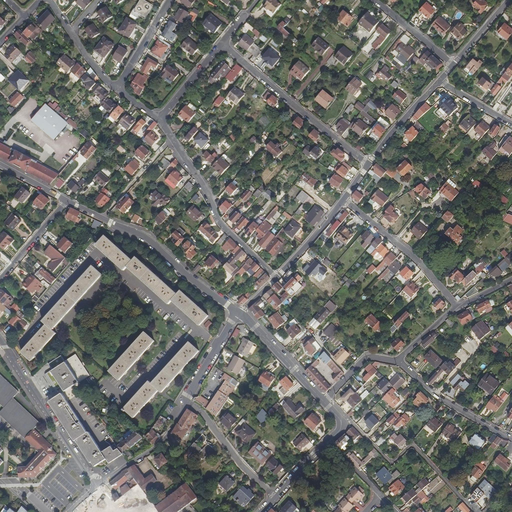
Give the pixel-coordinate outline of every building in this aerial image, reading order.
[(85,8),(92,1),(90,0),(75,0),(76,0),(85,8)] [(145,17),(152,6),(142,0),(139,5),(137,8),(135,11),(133,10),(129,17),(135,21),(139,14),(145,17)] [(274,15),(281,6),(274,0),(269,0),(263,8),(267,12),(268,10),(274,15)] [(484,7),(488,3),(485,0),(484,1),(483,0),(475,0),(476,0),(476,1),(473,5),(481,13),(485,8),(485,7),(484,7)] [(436,10),(427,2),(419,10),(425,14),(429,18),(436,10)] [(306,15),(311,8),(307,5),(302,11),(306,15)] [(112,17),(106,8),(97,14),(103,23),(112,17)] [(183,24),(189,14),(181,9),(175,19),(183,24)] [(352,22),(350,21),(353,18),(344,10),(337,18),(348,27),(352,22)] [(50,25),(56,19),(48,11),(38,22),(49,33),(51,31),(49,29),(52,27),(50,25)] [(370,34),(379,23),(367,13),(358,25),(370,34)] [(215,33),(222,24),(211,14),(203,24),(215,33)] [(451,27),(439,16),(433,24),(437,28),(438,27),(442,30),(442,32),(445,34),(451,27)] [(291,34),(284,28),(289,21),(286,18),(278,28),(288,37),(291,34)] [(129,39),(137,25),(127,19),(119,33),(129,39)] [(171,21),(167,29),(173,32),(177,25),(171,21)] [(468,31),(464,27),(462,26),(463,24),(460,21),(451,31),(461,40),(468,31)] [(42,31),(34,23),(26,32),(25,31),(22,33),(28,39),(30,36),(34,40),(42,31)] [(507,39),(511,33),(511,28),(505,23),(498,31),(507,39)] [(100,34),(94,25),(85,31),(91,40),(100,34)] [(377,51),(391,33),(382,25),(376,31),(382,35),(375,44),(373,47),(372,48),(377,51)] [(168,39),(173,32),(167,29),(163,36),(168,39)] [(255,29),(252,32),(258,37),(261,33),(255,29)] [(27,45),(31,41),(28,39),(22,33),(20,31),(16,35),(17,36),(21,41),(26,46),(27,45)] [(268,39),(262,35),(259,38),(258,38),(265,43),(268,39)] [(405,35),(400,41),(402,43),(402,42),(406,45),(411,39),(405,35)] [(252,46),(255,43),(246,36),(243,39),(241,41),(238,44),(248,51),(252,46)] [(106,59),(115,45),(105,38),(95,53),(106,59)] [(194,55),(200,47),(189,38),(182,46),(194,55)] [(322,57),(330,48),(318,38),(311,47),(322,57)] [(164,54),(169,44),(160,39),(151,53),(160,58),(161,58),(163,59),(166,55),(164,54)] [(414,54),(416,52),(414,50),(413,51),(411,49),(412,48),(409,46),(408,47),(406,45),(402,42),(402,43),(397,50),(400,53),(398,56),(407,63),(414,54)] [(9,53),(5,57),(12,63),(22,53),(14,45),(7,52),(9,53)] [(122,62),(130,50),(122,45),(114,57),(122,62)] [(254,56),(258,51),(252,46),(248,51),(254,56)] [(345,66),(354,55),(343,47),(335,57),(345,66)] [(281,59),(270,50),(263,59),(267,62),(266,62),(269,65),(270,64),(274,67),(281,59)] [(58,63),(65,55),(66,54),(63,51),(57,57),(59,59),(55,64),(56,65),(58,63)] [(259,61),(263,55),(258,51),(254,56),(259,61)] [(442,64),(428,51),(420,60),(424,64),(427,62),(436,70),(442,64)] [(37,57),(31,52),(27,56),(33,62),(34,60),(37,57)] [(12,63),(5,57),(1,53),(0,53),(0,57),(2,59),(0,61),(0,68),(0,72),(2,74),(3,75),(5,73),(7,75),(12,70),(9,67),(10,65),(12,63)] [(414,54),(407,63),(404,67),(405,69),(407,70),(412,64),(412,65),(414,63),(415,64),(419,59),(415,56),(416,55),(414,54)] [(68,73),(78,62),(74,58),(72,61),(65,55),(58,63),(61,66),(57,71),(65,77),(68,73)] [(386,59),(399,70),(402,66),(399,63),(398,64),(392,60),(393,60),(389,56),(386,59)] [(407,63),(398,56),(395,60),(399,63),(402,66),(404,67),(407,63)] [(148,57),(140,71),(147,75),(152,66),(157,69),(160,63),(148,57)] [(473,75),(483,63),(479,60),(477,63),(473,59),(466,67),(471,71),(470,72),(473,75)] [(227,77),(232,70),(229,67),(229,66),(224,61),(212,77),(217,81),(223,74),(227,77)] [(505,71),(511,63),(508,61),(501,71),(504,73),(505,71)] [(302,81),(310,71),(299,62),(290,74),(294,77),(295,75),(298,77),(302,81)] [(503,74),(501,76),(499,79),(505,83),(507,80),(511,75),(510,74),(511,71),(511,62),(511,63),(505,71),(504,73),(503,74)] [(77,83),(87,72),(78,64),(72,72),(69,76),(77,83)] [(179,74),(169,65),(160,76),(165,80),(167,77),(174,81),(179,74)] [(232,83),(242,70),(236,65),(232,70),(227,77),(226,78),(232,83)] [(393,77),(387,73),(390,69),(386,66),(384,70),(383,69),(379,75),(388,82),(393,77)] [(97,76),(91,68),(86,74),(86,75),(82,80),(86,83),(84,86),(86,88),(86,87),(90,90),(96,83),(93,81),(97,76)] [(20,71),(9,82),(19,91),(30,81),(20,71)] [(143,87),(148,80),(139,74),(131,87),(133,89),(132,90),(137,93),(138,91),(141,93),(145,88),(143,87)] [(490,90),(495,84),(484,75),(479,82),(487,88),(488,88),(490,90)] [(217,81),(212,77),(208,81),(214,85),(217,81)] [(359,92),(361,89),(359,88),(363,84),(356,79),(357,78),(356,77),(351,83),(346,89),(354,95),(357,91),(359,92)] [(406,89),(409,85),(405,82),(404,83),(402,80),(399,84),(396,87),(397,87),(402,92),(405,89),(406,89)] [(494,94),(501,86),(498,84),(500,81),(498,80),(495,84),(490,90),(490,91),(494,94)] [(102,104),(104,101),(107,98),(109,96),(102,89),(102,88),(98,85),(93,91),(98,95),(95,98),(102,104)] [(244,96),(235,88),(227,97),(237,105),(244,96)] [(399,89),(393,96),(402,104),(408,97),(399,89)] [(327,108),(334,99),(324,90),(316,99),(327,108)] [(22,99),(24,97),(21,95),(18,92),(11,100),(14,102),(13,103),(16,106),(22,99)] [(278,99),(269,92),(264,99),(275,107),(278,103),(276,102),(278,99)] [(220,106),(225,100),(221,96),(216,102),(220,106)] [(115,106),(107,98),(104,101),(102,104),(101,106),(99,109),(103,112),(105,112),(106,111),(107,110),(109,113),(115,106)] [(448,99),(439,107),(441,108),(438,111),(444,119),(447,116),(448,117),(457,109),(448,99)] [(377,107),(370,101),(367,104),(371,108),(375,111),(377,107)] [(54,111),(59,105),(55,102),(53,105),(50,102),(48,105),(54,111)] [(365,107),(359,102),(356,106),(362,111),(365,107)] [(48,105),(46,104),(32,120),(55,141),(69,124),(64,120),(59,115),(58,114),(54,111),(48,105)] [(349,114),(354,107),(351,104),(345,112),(349,114)] [(367,113),(371,108),(367,104),(365,107),(362,111),(376,122),(377,121),(367,113)] [(196,114),(194,112),(196,109),(190,105),(188,107),(187,106),(179,115),(189,123),(196,114)] [(400,112),(393,105),(385,113),(393,120),(400,112)] [(114,122),(124,111),(118,107),(108,119),(113,123),(109,127),(113,131),(117,126),(118,125),(114,122)] [(376,122),(362,111),(361,113),(375,124),(376,122)] [(129,131),(136,123),(126,115),(118,125),(117,126),(125,133),(128,130),(129,131)] [(469,132),(477,123),(468,115),(459,124),(469,132)] [(350,127),(352,128),(358,120),(359,119),(359,118),(360,117),(358,116),(353,123),(350,126),(350,127)] [(353,123),(344,117),(342,120),(350,126),(353,123)] [(389,124),(381,117),(377,121),(376,122),(375,124),(371,129),(373,131),(373,132),(381,138),(386,131),(380,126),(382,124),(387,127),(389,124)] [(302,124),(304,121),(299,118),(294,124),(301,129),(304,125),(302,124)] [(134,136),(137,133),(138,133),(146,123),(141,120),(130,132),(134,136)] [(350,127),(350,126),(342,120),(337,127),(340,129),(338,132),(343,136),(350,127)] [(361,136),(368,128),(358,120),(352,128),(352,129),(361,136)] [(73,121),(70,125),(78,132),(81,129),(73,121)] [(411,142),(423,128),(416,121),(415,123),(411,127),(410,127),(403,135),(411,142)] [(482,138),(490,129),(482,121),(474,131),(482,138)] [(445,137),(451,130),(448,127),(444,123),(438,130),(440,132),(445,137)] [(469,132),(459,124),(457,127),(466,135),(469,132)] [(78,132),(70,125),(63,133),(79,147),(80,146),(83,148),(87,144),(88,142),(89,141),(78,132)] [(495,137),(501,128),(495,125),(489,133),(495,137)] [(187,146),(198,132),(195,129),(183,142),(187,146)] [(317,137),(319,134),(314,130),(310,137),(316,142),(319,138),(317,137)] [(152,147),(159,139),(151,132),(150,133),(147,137),(144,140),(152,147)] [(201,133),(195,141),(203,148),(210,140),(201,133)] [(511,153),(511,138),(510,136),(509,137),(505,142),(501,147),(505,150),(511,155),(511,153)] [(496,144),(492,141),(482,152),(480,154),(476,158),(478,160),(484,154),(491,161),(496,154),(493,151),(492,150),(491,149),(496,144)] [(81,154),(88,160),(96,150),(95,149),(88,142),(87,144),(83,148),(81,151),(83,152),(81,154)] [(283,152),(278,148),(280,146),(278,144),(276,146),(272,142),(266,148),(277,158),(283,152)] [(211,163),(218,156),(215,153),(212,155),(210,153),(217,145),(214,143),(207,150),(207,151),(204,155),(211,163)] [(2,145),(0,148),(0,157),(51,185),(56,179),(59,176),(55,174),(36,163),(11,149),(11,150),(2,145)] [(59,176),(81,151),(83,148),(80,146),(79,147),(55,174),(59,176)] [(321,150),(316,147),(314,150),(309,146),(304,152),(310,156),(312,153),(318,158),(321,154),(319,153),(321,150)] [(143,160),(149,153),(142,147),(136,154),(143,160)] [(343,157),(345,154),(341,151),(336,157),(342,162),(343,161),(345,159),(343,157)] [(161,162),(164,165),(167,161),(164,158),(160,155),(158,158),(163,160),(161,162)] [(222,175),(230,166),(224,161),(227,158),(227,157),(225,155),(223,155),(213,166),(222,175)] [(381,156),(376,164),(383,169),(384,168),(388,170),(389,169),(390,168),(386,165),(385,166),(383,164),(386,160),(381,156)] [(275,167),(279,162),(276,159),(270,166),(272,168),(274,166),(275,167)] [(132,175),(139,168),(137,166),(138,165),(133,160),(125,169),(132,175)] [(162,166),(166,170),(171,165),(171,164),(167,161),(164,165),(162,166)] [(341,163),(350,170),(353,167),(351,166),(351,167),(343,161),(342,162),(341,163)] [(404,176),(412,168),(405,161),(397,169),(404,176)] [(343,179),(349,172),(343,167),(339,164),(335,170),(337,172),(335,174),(343,179)] [(383,169),(376,164),(373,168),(380,173),(378,176),(381,179),(384,176),(386,173),(386,172),(383,169)] [(122,177),(125,174),(123,172),(119,169),(116,173),(122,177)] [(395,174),(389,169),(388,170),(386,172),(386,173),(392,178),(395,174)] [(175,171),(167,179),(176,187),(183,179),(179,176),(178,175),(177,173),(175,171)] [(109,181),(99,173),(94,179),(104,187),(109,181)] [(307,183),(312,177),(305,173),(301,178),(307,183)] [(343,181),(335,175),(329,182),(338,188),(343,181)] [(484,185),(486,186),(492,178),(491,176),(484,185)] [(307,183),(313,187),(317,181),(312,177),(307,183)] [(63,185),(56,179),(51,185),(49,186),(58,191),(63,185)] [(76,194),(87,182),(83,179),(77,186),(72,182),(68,186),(76,194)] [(448,180),(446,183),(454,189),(455,188),(455,186),(448,180)] [(189,182),(184,187),(190,192),(194,187),(189,182)] [(232,183),(226,190),(230,193),(228,195),(231,197),(238,189),(232,183)] [(454,189),(446,183),(443,186),(446,188),(442,193),(442,194),(446,197),(452,202),(458,193),(454,189)] [(480,191),(484,186),(479,183),(475,188),(480,191)] [(258,189),(263,193),(264,192),(267,188),(263,185),(258,189)] [(431,193),(427,190),(428,189),(427,189),(424,186),(423,187),(421,185),(414,189),(415,190),(415,191),(418,193),(418,194),(418,195),(420,197),(421,196),(422,197),(425,199),(431,193)] [(246,202),(253,194),(251,192),(254,189),(251,186),(241,197),(241,198),(246,202)] [(22,203),(30,194),(23,188),(15,197),(22,203)] [(100,192),(101,194),(95,201),(102,207),(104,204),(105,205),(108,202),(107,201),(109,198),(105,196),(109,191),(104,188),(103,189),(100,192)] [(262,194),(263,193),(258,189),(254,194),(259,198),(262,194)] [(359,202),(363,196),(357,191),(356,190),(352,194),(353,195),(352,196),(359,202)] [(382,208),(389,199),(377,190),(370,199),(374,203),(375,202),(382,208)] [(309,197),(302,191),(295,200),(294,201),(298,204),(299,203),(302,206),(304,203),(309,197)] [(160,203),(164,206),(170,200),(164,195),(162,197),(158,193),(158,194),(156,192),(154,194),(153,193),(149,198),(153,202),(152,203),(157,207),(160,203)] [(272,198),(264,192),(263,193),(262,194),(270,200),(272,198)] [(42,194),(31,207),(37,212),(40,208),(42,210),(50,201),(42,194)] [(124,196),(118,204),(119,205),(117,207),(125,213),(127,214),(132,209),(136,204),(128,197),(129,196),(126,194),(124,196)] [(195,203),(200,197),(197,194),(192,200),(195,203)] [(314,200),(309,196),(309,197),(304,203),(306,206),(307,206),(308,205),(309,206),(314,200)] [(189,202),(183,210),(199,224),(205,217),(202,215),(203,214),(189,202)] [(226,213),(233,206),(228,202),(227,203),(226,202),(223,205),(221,208),(226,213)] [(267,219),(274,210),(269,206),(257,221),(262,225),(263,224),(267,219)] [(274,210),(267,219),(269,221),(272,218),(277,213),(276,213),(280,208),(277,206),(274,210)] [(314,226),(324,213),(316,206),(310,213),(308,216),(310,217),(307,220),(314,226)] [(393,223),(399,217),(391,211),(394,208),(390,206),(385,212),(386,213),(383,217),(387,220),(386,222),(389,224),(390,223),(391,224),(392,223),(393,223)] [(79,216),(80,213),(71,208),(66,217),(76,222),(79,216)] [(165,209),(155,220),(161,226),(168,217),(167,216),(170,213),(165,209)] [(447,223),(453,215),(448,211),(442,218),(447,223)] [(235,224),(241,216),(237,212),(230,220),(235,224)] [(292,217),(285,212),(283,214),(290,220),(292,217)] [(330,237),(348,215),(345,212),(326,235),(330,237)] [(13,230),(21,221),(12,214),(4,223),(13,230)] [(100,227),(103,223),(84,214),(83,217),(90,221),(89,222),(93,224),(92,227),(96,231),(98,228),(100,227)] [(132,221),(137,223),(140,216),(135,214),(132,221)] [(245,227),(249,222),(244,218),(237,226),(242,229),(244,226),(245,227)] [(250,237),(261,224),(256,221),(246,233),(250,237)] [(285,231),(293,238),(301,227),(293,221),(285,231)] [(206,222),(199,229),(214,243),(219,237),(215,234),(216,233),(210,228),(211,226),(206,222)] [(420,239),(428,230),(418,222),(410,231),(420,239)] [(269,231),(270,230),(263,224),(262,225),(252,237),(255,240),(257,237),(261,241),(269,231)] [(459,235),(462,230),(456,225),(453,230),(449,227),(444,233),(457,243),(461,237),(459,235)] [(179,227),(172,235),(175,238),(172,241),(178,246),(185,239),(182,236),(185,232),(179,227)] [(352,236),(352,235),(350,233),(349,234),(346,232),(347,231),(348,230),(344,227),(336,236),(346,244),(353,237),(352,236)] [(265,249),(275,236),(269,231),(261,241),(262,241),(259,244),(265,249)] [(8,244),(10,242),(11,244),(14,240),(4,232),(0,237),(0,246),(4,250),(8,244)] [(368,245),(374,238),(367,232),(361,239),(368,245)] [(163,233),(158,239),(162,242),(167,236),(163,233)] [(228,236),(225,233),(221,238),(218,243),(220,245),(224,241),(228,236)] [(274,255),(283,244),(278,241),(281,237),(278,234),(275,238),(276,239),(267,250),(274,255)] [(172,301),(200,326),(208,316),(181,291),(178,295),(136,257),(132,261),(104,236),(95,245),(124,270),(127,267),(169,305),(172,301)] [(346,244),(336,236),(334,239),(338,242),(339,241),(345,246),(346,244)] [(58,246),(65,253),(73,244),(65,237),(58,246)] [(235,255),(241,249),(232,240),(230,238),(227,241),(228,242),(222,248),(226,252),(229,250),(235,255)] [(376,249),(380,245),(382,242),(378,238),(371,245),(376,249)] [(188,241),(183,246),(187,250),(185,251),(189,255),(183,262),(186,265),(196,254),(193,251),(196,248),(195,247),(196,245),(190,239),(188,241)] [(70,262),(51,245),(45,252),(55,260),(48,267),(54,272),(63,261),(66,263),(68,265),(70,262)] [(388,251),(380,245),(376,249),(371,255),(373,257),(377,252),(383,258),(388,251)] [(224,267),(234,277),(239,273),(241,270),(239,268),(235,264),(243,256),(244,257),(246,254),(245,253),(241,249),(235,255),(228,263),(225,266),(224,267)] [(508,256),(503,251),(500,253),(500,254),(505,259),(508,256)] [(396,259),(390,254),(380,264),(377,267),(376,269),(375,270),(377,272),(385,263),(389,267),(394,261),(396,259)] [(511,258),(509,255),(508,256),(505,259),(488,274),(494,281),(498,277),(502,273),(499,269),(506,263),(509,266),(511,263),(511,258)] [(213,268),(219,262),(213,256),(206,264),(209,267),(210,266),(213,268)] [(260,267),(251,258),(249,261),(246,263),(246,264),(247,264),(244,266),(246,268),(248,269),(250,267),(256,273),(260,267)] [(308,263),(303,269),(320,283),(329,272),(315,260),(311,266),(308,263)] [(477,268),(480,265),(482,263),(480,261),(480,260),(474,266),(476,269),(477,268)] [(398,271),(401,267),(394,261),(389,267),(387,269),(395,276),(399,272),(398,271)] [(246,263),(245,262),(239,268),(241,270),(244,266),(247,264),(246,264),(246,263)] [(193,271),(196,274),(203,266),(200,263),(193,271)] [(499,269),(502,273),(509,266),(506,263),(499,269)] [(375,270),(376,269),(372,265),(366,272),(370,275),(371,274),(375,270)] [(466,278),(461,283),(464,287),(484,269),(483,268),(480,265),(477,268),(476,269),(474,271),(468,277),(466,278)] [(92,266),(42,322),(46,325),(21,352),(31,361),(56,333),(52,330),(102,274),(92,266)] [(406,281),(413,274),(406,268),(399,275),(406,281)] [(44,277),(52,283),(55,280),(43,269),(40,273),(38,272),(38,271),(35,275),(42,280),(44,277)] [(256,284),(266,273),(261,269),(251,280),(256,284)] [(461,283),(466,278),(462,274),(456,269),(449,277),(453,281),(455,280),(460,284),(461,283)] [(270,279),(270,278),(266,273),(256,284),(260,289),(270,279)] [(298,290),(301,287),(300,284),(305,280),(298,273),(287,285),(281,279),(277,282),(283,288),(285,290),(286,292),(290,296),(292,298),(292,297),(295,294),(293,292),(295,289),(298,290)] [(30,280),(24,286),(33,293),(35,290),(38,292),(42,288),(38,286),(40,285),(41,283),(32,275),(28,279),(30,280)] [(277,294),(283,288),(277,282),(276,284),(272,288),(277,294)] [(411,298),(419,290),(416,288),(415,288),(413,286),(414,285),(411,282),(403,291),(411,298)] [(392,289),(388,285),(383,290),(385,293),(387,294),(392,289)] [(464,300),(476,294),(471,289),(462,298),(464,300)] [(0,302),(8,309),(14,314),(19,308),(14,304),(11,308),(8,306),(5,303),(10,297),(2,290),(0,292),(0,302)] [(275,295),(270,290),(263,296),(262,297),(267,302),(268,301),(275,295)] [(232,291),(227,296),(232,300),(237,295),(232,291)] [(237,295),(232,300),(237,303),(242,298),(239,302),(240,303),(242,306),(249,300),(247,298),(244,296),(244,295),(240,291),(237,295)] [(411,298),(403,291),(402,292),(410,300),(411,298)] [(284,301),(290,296),(286,292),(281,297),(282,299),(280,301),(282,303),(285,306),(287,304),(284,301)] [(278,307),(282,303),(280,301),(275,295),(268,301),(275,309),(278,307)] [(8,306),(13,300),(10,297),(5,303),(8,306)] [(447,306),(438,297),(431,304),(439,311),(442,308),(443,310),(447,306)] [(254,317),(260,310),(259,308),(257,307),(262,302),(260,299),(248,309),(254,317)] [(491,308),(487,300),(476,306),(479,313),(486,310),(486,311),(491,308)] [(320,324),(336,306),(329,301),(314,318),(320,324)] [(8,309),(0,302),(0,315),(5,310),(6,311),(8,309)] [(473,320),(476,318),(470,307),(466,309),(468,312),(465,313),(463,314),(458,317),(463,325),(472,320),(473,320)] [(258,320),(265,315),(260,310),(254,317),(258,320)] [(15,315),(21,320),(22,319),(25,316),(19,311),(15,315)] [(398,321),(395,324),(398,328),(409,316),(406,312),(400,319),(398,321)] [(276,329),(285,322),(281,318),(277,313),(273,317),(269,320),(276,329)] [(18,324),(21,320),(15,315),(9,323),(15,328),(17,325),(18,324)] [(379,327),(382,325),(370,315),(365,322),(376,331),(377,330),(379,327)] [(315,329),(320,324),(314,318),(309,324),(315,329)] [(453,324),(449,318),(445,322),(450,327),(453,324)] [(21,320),(18,324),(24,329),(28,324),(22,319),(21,320)] [(481,321),(479,322),(477,324),(473,327),(471,330),(480,340),(490,331),(481,321)] [(209,330),(213,325),(209,322),(204,327),(209,330)] [(333,336),(338,331),(331,324),(323,333),(330,339),(333,336)] [(294,339),(301,332),(294,325),(287,332),(294,339)] [(426,347),(439,336),(435,331),(422,343),(423,344),(426,347)] [(145,333),(109,371),(118,380),(154,341),(145,333)] [(245,356),(253,343),(243,336),(241,339),(242,340),(236,350),(245,356)] [(336,346),(340,342),(333,336),(330,339),(329,340),(336,346)] [(317,352),(311,345),(316,341),(315,341),(313,338),(303,346),(311,356),(317,352)] [(398,351),(404,344),(398,339),(392,345),(398,351)] [(496,347),(495,346),(494,345),(490,341),(486,345),(493,351),(496,347)] [(149,382),(124,409),(133,418),(159,390),(162,393),(199,351),(189,343),(152,384),(149,382)] [(340,364),(349,354),(342,348),(333,357),(340,364)] [(442,361),(431,351),(425,357),(430,362),(430,363),(436,369),(442,361)] [(331,359),(324,352),(321,355),(320,357),(319,358),(323,362),(324,361),(326,364),(331,359)] [(235,374),(243,360),(242,360),(233,354),(225,368),(235,374)] [(65,392),(88,376),(74,355),(44,375),(55,391),(61,386),(65,392)] [(335,371),(338,367),(331,359),(326,364),(335,374),(336,373),(335,371)] [(449,375),(461,362),(458,359),(452,365),(449,362),(448,364),(445,362),(428,382),(432,385),(444,371),(449,375)] [(331,387),(314,369),(317,365),(314,362),(305,372),(325,394),(331,387)] [(369,379),(377,371),(375,370),(374,371),(369,365),(366,368),(370,371),(368,373),(365,376),(369,379)] [(336,382),(344,373),(338,367),(335,371),(336,373),(335,374),(332,378),(336,382)] [(94,382),(96,385),(106,374),(101,370),(98,373),(101,375),(94,382)] [(268,388),(274,379),(267,374),(268,373),(264,371),(258,381),(268,388)] [(216,418),(229,397),(236,387),(230,383),(234,378),(225,372),(220,378),(222,380),(223,379),(225,380),(208,406),(207,404),(208,402),(199,396),(198,397),(197,397),(196,398),(195,398),(194,398),(193,400),(203,406),(202,408),(216,418)] [(464,392),(470,384),(465,380),(465,379),(465,378),(463,377),(462,377),(462,378),(458,374),(450,383),(454,386),(453,387),(457,390),(459,388),(464,392)] [(496,388),(500,383),(488,374),(480,383),(487,388),(486,390),(490,393),(495,387),(496,388)] [(397,391),(405,382),(397,375),(389,383),(390,384),(393,387),(397,391)] [(43,441),(41,439),(42,438),(37,434),(35,436),(32,433),(34,431),(40,425),(13,400),(19,394),(0,376),(0,404),(5,409),(0,413),(0,415),(35,449),(43,441)] [(286,391),(293,385),(285,377),(279,382),(282,387),(278,390),(283,396),(287,392),(286,391)] [(386,388),(390,384),(389,383),(384,379),(377,387),(385,395),(389,391),(386,388)] [(393,409),(400,402),(393,395),(395,392),(392,389),(383,398),(393,409)] [(408,394),(409,392),(406,389),(401,395),(404,398),(408,394)] [(425,405),(429,401),(420,393),(413,400),(414,401),(413,403),(420,409),(424,404),(425,405)] [(60,394),(49,402),(55,411),(76,440),(77,440),(94,467),(105,460),(108,463),(123,453),(117,447),(122,443),(120,441),(118,439),(113,441),(110,435),(104,439),(106,443),(107,443),(110,447),(101,453),(88,432),(86,433),(60,394)] [(354,409),(362,401),(354,394),(346,402),(354,409)] [(495,413),(504,401),(500,398),(499,399),(498,401),(493,397),(485,408),(488,410),(489,409),(491,410),(495,413)] [(294,420),(304,411),(299,405),(295,408),(289,401),(282,407),(294,420)] [(281,407),(277,403),(271,408),(272,409),(275,413),(281,407)] [(367,414),(370,411),(368,408),(359,416),(362,419),(364,417),(367,414)] [(255,417),(263,424),(270,416),(263,409),(255,417)] [(181,440),(197,416),(187,410),(172,433),(181,440)] [(229,430),(237,421),(228,412),(219,421),(229,430)] [(388,428),(399,417),(395,413),(385,423),(384,424),(388,428)] [(316,427),(321,422),(312,414),(304,423),(314,433),(318,429),(316,427)] [(111,422),(106,417),(102,421),(107,426),(111,422)] [(159,420),(156,424),(160,428),(164,424),(164,423),(166,420),(161,417),(159,420)] [(361,423),(365,419),(364,417),(362,419),(356,424),(358,427),(361,423)] [(406,422),(401,417),(393,425),(397,428),(401,424),(402,425),(403,426),(406,422)] [(435,433),(442,425),(433,417),(426,425),(435,433)] [(246,444),(255,434),(243,424),(245,422),(242,420),(238,425),(240,427),(234,433),(246,444)] [(451,440),(458,430),(454,428),(452,426),(453,426),(448,423),(441,433),(444,436),(444,437),(447,439),(448,438),(451,440)] [(374,434),(379,428),(376,425),(371,431),(374,434)] [(360,435),(352,427),(346,433),(354,441),(360,435)] [(132,448),(144,438),(137,430),(126,439),(125,440),(132,448)] [(155,432),(151,430),(150,431),(151,432),(145,437),(149,440),(155,434),(154,433),(155,432)] [(406,441),(400,435),(398,437),(394,433),(389,438),(394,444),(395,442),(400,447),(406,441)] [(479,452),(486,442),(475,433),(467,443),(479,452)] [(153,445),(160,438),(156,435),(155,434),(149,440),(153,445)] [(213,449),(210,446),(212,444),(208,442),(207,443),(206,442),(206,440),(206,439),(206,438),(206,437),(202,434),(188,450),(191,453),(187,457),(193,462),(199,456),(202,460),(213,449)] [(306,445),(309,442),(302,435),(293,445),(299,451),(305,444),(306,445)] [(339,449),(349,440),(344,435),(334,444),(339,449)] [(492,444),(497,437),(493,435),(488,441),(492,444)] [(493,450),(501,440),(497,437),(492,444),(486,451),(488,453),(492,448),(493,450)] [(0,469),(1,470),(2,470),(7,466),(3,460),(4,458),(10,455),(6,449),(2,448),(3,444),(0,438),(0,469)] [(128,451),(132,448),(125,440),(123,438),(120,441),(122,443),(117,447),(123,453),(129,460),(134,457),(128,451)] [(49,449),(50,448),(43,441),(35,449),(36,458),(27,467),(19,468),(20,475),(21,479),(36,478),(40,473),(44,473),(43,470),(45,467),(49,467),(48,464),(50,462),(53,462),(53,459),(55,457),(54,454),(49,449)] [(263,463),(271,455),(258,442),(250,451),(263,463)] [(380,455),(374,449),(368,454),(369,455),(362,463),(353,454),(352,455),(349,453),(345,457),(358,470),(363,465),(364,466),(372,458),(375,461),(380,455)] [(263,463),(250,451),(249,452),(262,465),(263,463)] [(160,467),(167,462),(166,461),(163,457),(161,454),(154,459),(160,467)] [(511,464),(500,455),(494,462),(505,471),(511,464)] [(283,467),(272,458),(266,465),(272,469),(271,471),(275,475),(283,467)] [(477,479),(482,472),(477,468),(479,466),(481,467),(483,464),(478,460),(468,472),(473,476),(477,479)] [(143,490),(156,480),(151,474),(144,479),(133,464),(127,469),(132,476),(134,478),(138,484),(141,488),(143,490)] [(479,466),(477,468),(482,472),(486,467),(483,464),(481,467),(479,466)] [(389,484),(400,474),(396,470),(391,476),(383,468),(375,475),(385,484),(387,482),(389,484)] [(132,476),(127,469),(122,472),(128,479),(132,476)] [(124,482),(128,479),(122,472),(118,476),(124,482)] [(119,486),(124,482),(118,476),(114,479),(119,486)] [(220,484),(227,491),(234,483),(227,477),(220,484)] [(132,489),(138,484),(134,478),(129,482),(131,484),(128,487),(126,484),(120,489),(121,492),(123,495),(132,489)] [(115,490),(119,486),(114,479),(109,483),(115,490)] [(427,486),(429,484),(424,479),(402,498),(407,503),(421,491),(425,487),(427,486)] [(404,488),(397,481),(388,488),(395,496),(404,488)] [(495,491),(484,481),(473,493),(474,494),(470,498),(475,503),(483,494),(485,495),(489,498),(495,491)] [(177,511),(188,504),(191,502),(197,498),(186,483),(155,507),(158,511),(177,511)] [(249,502),(257,493),(253,489),(254,488),(251,485),(250,487),(245,483),(236,493),(240,496),(239,498),(243,502),(246,499),(249,502)] [(101,502),(111,493),(105,486),(93,497),(99,503),(99,504),(101,502)] [(357,504),(363,496),(361,494),(357,490),(355,488),(348,496),(354,501),(357,504)] [(427,501),(434,496),(431,494),(427,498),(421,491),(407,503),(409,505),(413,501),(415,504),(420,500),(422,501),(425,499),(427,501)] [(120,498),(116,492),(115,493),(113,495),(112,497),(115,502),(120,498)] [(477,505),(485,495),(483,494),(475,503),(477,505)] [(348,511),(353,507),(351,505),(354,501),(348,496),(338,507),(339,508),(343,511),(348,511)] [(89,511),(99,503),(93,497),(83,506),(89,511)] [(150,511),(153,510),(146,501),(134,510),(135,511),(150,511)] [(293,511),(297,508),(289,501),(281,509),(284,511),(293,511)] [(468,511),(470,511),(462,503),(457,507),(461,511),(468,511)]
